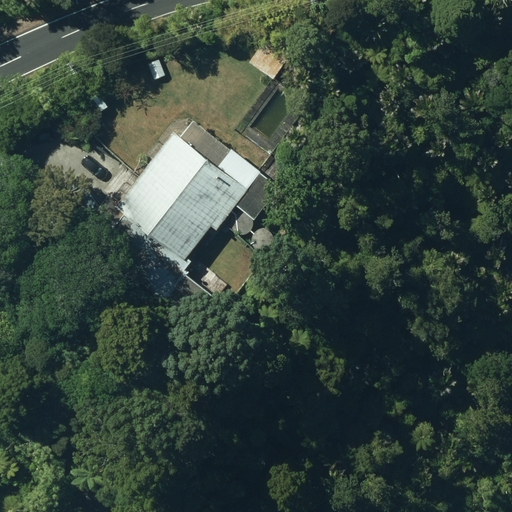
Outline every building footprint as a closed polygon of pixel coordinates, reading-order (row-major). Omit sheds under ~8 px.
[(258,59),(285,78),(301,54),(275,36),(258,59)] [(152,62),(158,76),(168,72),(162,58),(152,62)] [(94,113),(107,115),(111,96),(98,93),(94,113)] [(287,126),(251,102),(230,132),(266,157),(287,126)] [(87,232),(173,296),(194,269),(193,269),(200,260),(195,256),(220,223),(225,227),(269,168),(200,118),(188,132),(182,128),(127,202),(116,193),(87,232)]
